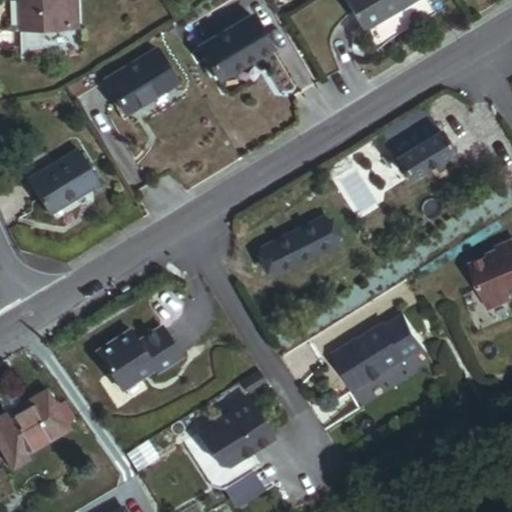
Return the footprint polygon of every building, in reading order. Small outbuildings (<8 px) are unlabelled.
[(61,18),(61,9),(57,9),(56,0),(16,0),(17,11),(22,11),(23,32),(61,30),(61,18)] [(342,0),(360,30),(412,0),(342,0)] [(249,17),(197,46),(215,78),(267,50),(249,17)] [(155,46),(101,78),(126,121),(180,88),(155,46)] [(434,118),(391,145),(417,186),(460,158),(434,118)] [(78,145),(19,177),(39,212),(98,179),(78,145)] [(328,220),(265,251),(276,274),(340,243),(328,220)] [(497,254),(469,267),(488,309),(509,300),(507,296),(511,293),(511,241),(495,249),(497,254)] [(383,325),(333,356),(355,392),(406,360),(407,362),(425,352),(403,316),(385,327),(383,325)] [(154,373),(179,357),(160,327),(136,343),(129,331),(95,352),(119,390),(152,369),(154,373)] [(1,447),(9,462),(69,427),(47,391),(25,404),(14,385),(0,393),(0,396),(10,413),(0,418),(0,430),(5,440),(1,447)] [(248,453),(270,440),(248,403),(196,435),(228,486),(257,468),(248,453)]
